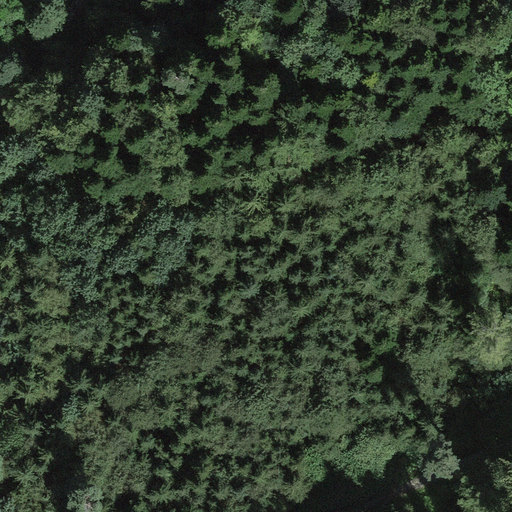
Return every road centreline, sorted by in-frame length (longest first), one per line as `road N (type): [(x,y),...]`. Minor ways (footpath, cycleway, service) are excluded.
road 1 (track): [(511,444),(334,511)]
road 2 (track): [(0,101),(83,0)]
